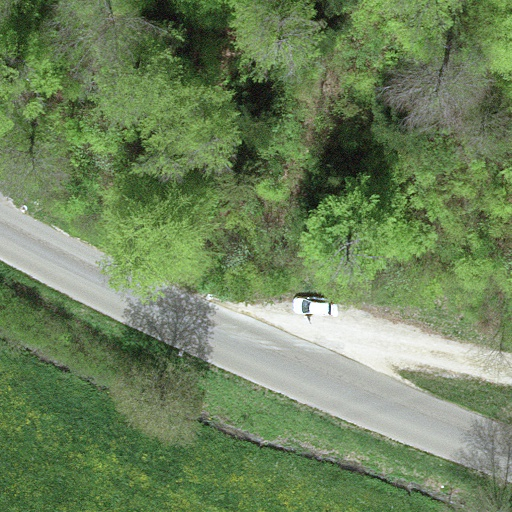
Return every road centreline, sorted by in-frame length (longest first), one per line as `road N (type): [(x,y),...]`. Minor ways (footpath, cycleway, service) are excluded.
road 1 (tertiary): [(0,225),(202,330),(511,448)]
road 2 (track): [(202,330),(307,327),(511,365)]
